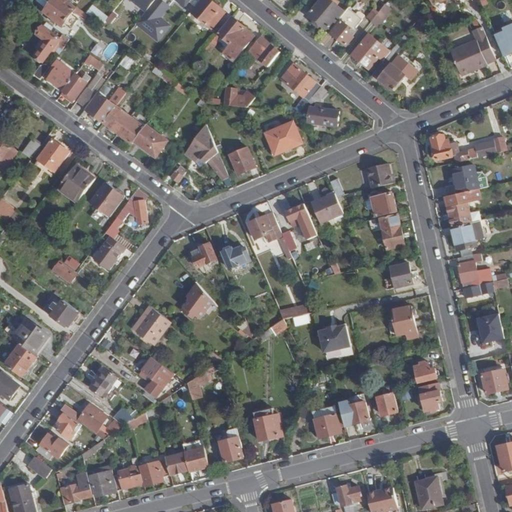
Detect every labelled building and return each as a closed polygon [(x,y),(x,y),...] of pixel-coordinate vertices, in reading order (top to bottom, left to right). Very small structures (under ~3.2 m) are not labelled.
[(75,12),(77,9),(65,0),(54,0),(45,12),(64,26),(75,12)] [(130,0),(145,12),(155,0),(130,0)] [(155,0),(145,12),(136,23),(156,40),(168,26),(157,17),(170,0),(175,0),(184,7),(190,0),(155,0)] [(213,29),(226,13),(221,9),(222,8),(213,0),(204,0),(194,13),(213,29)] [(331,28),(332,29),(341,18),(349,8),(339,0),(321,0),(310,14),(318,21),(316,24),(320,27),(323,25),(329,30),(331,28)] [(344,20),(335,31),(333,33),(348,44),(354,37),(353,36),(351,34),(357,27),(366,16),(365,15),(369,12),(365,8),(362,12),(353,4),(349,8),(341,18),(344,20)] [(105,24),(110,17),(95,5),(89,11),(105,24)] [(86,20),(89,15),(86,13),(78,7),(77,9),(75,12),(86,20)] [(369,17),(372,20),(379,12),(375,9),(369,17)] [(379,12),(372,20),(379,26),(388,15),(382,9),(379,12)] [(422,26),(429,23),(424,12),(419,19),(422,26)] [(252,34),(232,18),(206,49),(210,52),(222,37),(231,45),(224,53),(234,61),(247,47),(243,44),(252,34)] [(341,18),(332,29),(335,31),(344,20),(341,18)] [(491,22),(495,33),(501,30),(496,20),(491,22)] [(70,40),(47,23),(37,34),(46,41),(34,57),(34,61),(38,64),(42,64),(43,61),(44,62),(51,53),(57,57),(70,40)] [(351,34),(353,36),(359,29),(357,27),(351,34)] [(483,65),(497,60),(483,27),(474,31),(478,41),(453,52),(462,76),(484,67),(483,65)] [(255,37),(252,34),(243,44),(247,47),(255,37)] [(377,39),(371,34),(352,56),(370,70),(381,56),(375,50),(379,46),(375,43),(377,39)] [(499,42),(505,55),(511,52),(511,34),(508,36),(508,38),(499,42)] [(268,67),(280,53),(261,37),(249,52),(268,67)] [(387,59),(390,61),(407,39),(404,37),(387,59)] [(117,57),(112,53),(108,60),(112,63),(117,57)] [(120,64),(128,71),(137,60),(129,54),(120,64)] [(91,55),(87,63),(103,71),(107,64),(91,55)] [(387,59),(374,74),(395,91),(407,76),(390,61),(387,59)] [(52,81),(64,90),(76,73),(62,63),(58,69),(60,70),(52,81)] [(296,64),(290,71),(293,73),(295,75),(288,83),(305,97),(296,107),(287,106),(286,111),(300,113),(310,101),(322,86),(296,64)] [(35,74),(41,79),(50,67),(47,65),(42,65),(35,74)] [(176,87),(179,82),(165,71),(161,76),(175,88),(176,87)] [(64,90),(78,100),(87,88),(90,83),(76,73),(64,90)] [(295,75),(293,73),(286,81),(288,83),(295,75)] [(50,83),(62,92),(64,90),(52,81),(50,83)] [(191,91),(179,82),(176,87),(186,95),(191,91)] [(328,91),(322,86),(310,101),(313,103),(316,103),(318,100),(320,101),(328,91)] [(87,106),(96,94),(87,88),(78,100),(87,106)] [(249,107),(257,97),(250,92),(246,97),(237,96),(238,90),(229,88),(227,105),(242,107),(249,107)] [(62,92),(62,93),(76,103),(78,100),(64,90),(62,92)] [(104,122),(117,106),(110,101),(102,95),(100,98),(98,97),(89,109),(91,111),(90,112),(104,122)] [(117,106),(121,100),(115,95),(110,101),(117,106)] [(0,102),(0,115),(2,114),(0,112),(0,111),(8,100),(4,98),(0,102)] [(339,126),(340,111),(321,109),(321,106),(317,105),(317,109),(311,108),(309,123),(339,126)] [(131,116),(117,106),(104,122),(118,133),(131,116)] [(145,127),(131,116),(118,133),(133,143),(135,141),(145,127)] [(304,142),(295,122),(268,133),(276,152),(292,145),(294,147),(304,142)] [(167,140),(147,125),(145,127),(135,141),(149,151),(151,149),(157,153),(167,140)] [(226,178),(230,176),(224,162),(222,163),(214,153),(217,148),(207,125),(190,148),(200,156),(207,162),(209,162),(226,178)] [(457,155),(459,161),(508,150),(505,138),(495,139),(496,141),(477,145),(478,149),(461,153),(458,144),(452,145),(451,140),(447,141),(446,135),(434,138),(439,159),(457,155)] [(0,161),(2,163),(12,150),(0,140),(0,161)] [(32,159),(42,146),(34,140),(24,153),(32,159)] [(56,172),(70,153),(54,140),(39,160),(56,172)] [(240,174),(257,166),(249,147),(232,155),(240,174)] [(190,148),(184,154),(195,162),(200,156),(190,148)] [(202,168),(207,162),(200,156),(195,162),(202,168)] [(374,187),(394,183),(390,163),(369,167),(374,187)] [(454,170),(459,193),(481,189),(485,188),(482,177),(478,178),(475,165),(454,170)] [(79,203),(96,179),(89,173),(87,175),(76,166),(59,189),(79,203)] [(179,181),(184,174),(178,169),(173,176),(179,181)] [(338,178),(331,181),(336,194),(338,197),(345,194),(338,178)] [(115,189),(117,187),(109,181),(108,183),(115,189)] [(126,194),(117,187),(115,189),(108,183),(93,201),(111,215),(126,194)] [(459,193),(446,196),(454,227),(473,222),(468,201),(483,198),(481,189),(459,193)] [(148,196),(139,190),(132,199),(134,201),(145,200),(148,196)] [(397,211),(393,193),(373,198),(377,216),(397,211)] [(338,197),(336,194),(313,203),(321,223),(345,213),(338,197)] [(22,211),(5,199),(0,205),(0,214),(13,223),(22,211)] [(134,201),(132,199),(119,217),(123,221),(127,216),(125,215),(128,212),(135,216),(136,215),(137,216),(137,223),(147,222),(145,200),(134,201)] [(319,235),(306,204),(287,212),(293,227),(299,225),(301,222),(309,239),(319,235)] [(281,229),(274,213),(250,223),(257,240),(268,235),(274,232),(281,229)] [(405,244),(398,213),(381,217),(388,248),(405,244)] [(454,227),(453,227),(459,250),(463,249),(465,256),(473,254),(472,247),(478,246),(475,229),(489,226),(487,219),(473,222),(454,227)] [(294,230),(283,234),(287,244),(299,240),(294,230)] [(274,232),(268,235),(270,241),(277,238),(274,232)] [(107,268),(125,246),(110,235),(93,257),(107,268)] [(218,259),(211,244),(192,252),(198,267),(200,267),(203,271),(210,269),(208,264),(218,259)] [(231,269),(252,260),(247,249),(243,250),(242,248),(239,249),(237,247),(231,249),(230,247),(224,249),(225,252),(224,252),(231,269)] [(465,256),(458,258),(459,264),(458,265),(463,286),(464,286),(465,288),(493,281),(492,276),(487,277),(485,269),(479,271),(475,254),(473,254),(465,256)] [(76,270),(81,263),(71,257),(67,263),(76,270)] [(336,274),(342,272),(337,261),(331,263),(336,274)] [(71,283),(77,275),(61,263),(55,271),(71,283)] [(492,276),(493,281),(507,278),(511,277),(511,265),(511,263),(493,267),(495,275),(492,276)] [(414,283),(409,264),(393,267),(397,287),(414,283)] [(493,281),(494,288),(509,285),(507,278),(493,281)] [(493,281),(465,288),(466,294),(494,288),(493,281)] [(214,300),(201,285),(192,298),(193,299),(187,307),(202,318),(214,300)] [(73,317),(78,311),(64,300),(60,307),(55,304),(49,313),(66,325),(67,325),(70,327),(75,319),(73,317)] [(172,321),(152,306),(142,319),(144,320),(137,331),(155,344),(172,321)] [(304,314),(316,312),(314,306),(292,311),(294,316),(304,314)] [(419,336),(412,306),(394,310),(400,335),(409,333),(411,338),(419,336)] [(507,338),(501,313),(480,318),(485,343),(507,338)] [(36,355),(50,335),(51,333),(30,319),(14,339),(22,344),(36,355)] [(144,320),(142,319),(134,329),(137,331),(144,320)] [(271,328),(274,332),(275,334),(288,326),(286,321),(284,319),(271,328)] [(14,339),(21,330),(14,323),(9,330),(7,328),(4,331),(14,339)] [(345,324),(319,330),(319,332),(345,326),(345,324)] [(250,325),(241,330),(247,339),(255,334),(250,325)] [(345,326),(319,332),(325,353),(351,346),(345,326)] [(271,328),(254,339),(257,344),(274,332),(271,328)] [(39,357),(40,358),(54,338),(50,335),(36,355),(39,357)] [(33,365),(39,357),(36,355),(22,344),(6,364),(27,378),(36,367),(33,365)] [(219,355),(212,351),(208,356),(214,361),(216,359),(219,355)] [(144,370),(155,378),(165,366),(153,357),(144,370)] [(438,378),(436,368),(432,369),(430,363),(428,363),(427,361),(421,363),(421,365),(416,366),(420,382),(438,378)] [(155,378),(152,382),(148,387),(159,396),(176,373),(165,366),(155,378)] [(112,386),(118,377),(106,368),(92,387),(103,395),(110,385),(112,386)] [(210,369),(202,375),(204,378),(212,372),(210,369)] [(509,389),(504,369),(483,374),(488,393),(509,389)] [(185,381),(189,383),(202,375),(199,371),(185,381)] [(10,400),(21,386),(3,373),(0,376),(0,396),(1,397),(3,395),(10,400)] [(443,400),(439,381),(420,386),(423,395),(419,396),(421,405),(425,404),(427,411),(432,410),(432,412),(438,411),(438,409),(441,408),(439,402),(443,400)] [(212,391),(221,393),(224,385),(214,382),(212,391)] [(398,411),(394,393),(379,397),(383,415),(398,411)] [(342,409),(346,426),(371,420),(366,401),(351,405),(352,406),(342,409)] [(66,404),(61,409),(66,413),(73,418),(75,415),(77,412),(66,404)] [(95,434),(99,436),(104,433),(99,429),(108,417),(90,404),(80,418),(79,419),(96,432),(95,434)] [(142,415),(136,418),(130,423),(131,430),(147,419),(147,418),(155,413),(154,407),(142,415)] [(122,408),(114,418),(119,421),(125,426),(130,423),(136,418),(130,414),(122,408)] [(9,409),(1,421),(9,426),(16,414),(9,409)] [(275,415),(273,409),(254,414),(260,441),(280,436),(278,430),(282,429),(278,415),(275,415)] [(136,410),(130,414),(136,418),(142,415),(136,410)] [(73,418),(66,413),(58,423),(61,425),(58,428),(72,439),(82,425),(78,421),(73,418)] [(342,432),(337,414),(316,419),(321,437),(342,432)] [(109,428),(115,433),(125,426),(119,421),(109,428)] [(99,436),(104,440),(105,439),(115,433),(109,428),(104,433),(99,436)] [(60,458),(70,444),(61,438),(59,440),(50,434),(38,451),(50,460),(55,454),(60,458)] [(242,447),(239,437),(220,442),(225,463),(244,459),(241,448),(242,447)] [(511,443),(498,446),(504,471),(511,469),(511,443)] [(189,450),(185,450),(186,452),(190,469),(191,472),(210,467),(206,448),(189,452),(189,450)] [(186,452),(166,456),(167,459),(171,474),(190,469),(186,452)] [(53,469),(36,457),(30,466),(47,478),(53,469)] [(114,475),(118,490),(145,482),(141,466),(139,458),(133,460),(134,466),(132,467),(132,469),(120,472),(120,474),(114,475)] [(163,477),(171,475),(171,474),(167,459),(141,466),(145,482),(145,485),(165,481),(163,477)] [(114,475),(113,471),(91,476),(97,497),(112,493),(112,491),(118,490),(114,475)] [(61,489),(65,504),(80,500),(79,499),(94,496),(88,474),(78,476),(81,485),(76,487),(76,485),(61,489)] [(438,479),(418,483),(424,510),(443,506),(438,479)] [(0,511),(9,511),(1,483),(0,483),(0,511)] [(35,511),(29,484),(11,489),(17,511),(35,511)] [(339,489),(340,493),(343,504),(343,506),(363,500),(359,487),(348,490),(348,487),(339,489)] [(393,488),(367,493),(371,511),(383,511),(398,509),(393,488)] [(340,493),(333,495),(335,506),(343,504),(340,493)] [(295,511),(292,500),(274,504),(276,511),(295,511)]
